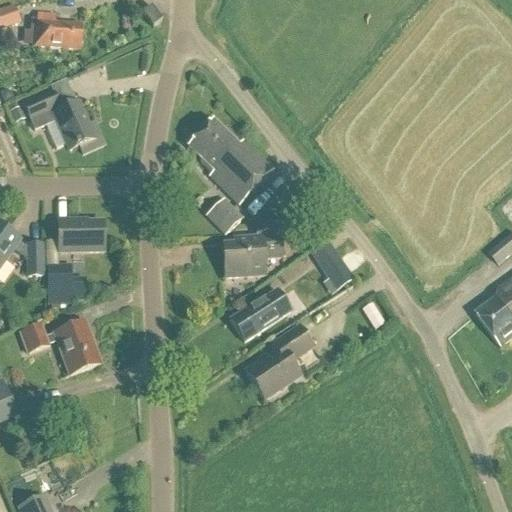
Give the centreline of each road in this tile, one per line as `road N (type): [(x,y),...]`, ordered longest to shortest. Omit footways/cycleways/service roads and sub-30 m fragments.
road 1 (residential): [(499,511),(446,375),(405,304),(210,59),(178,40)]
road 2 (tertiary): [(163,511),(149,187)]
road 3 (tertiary): [(149,187),(178,40)]
road 4 (residential): [(0,189),(149,187)]
